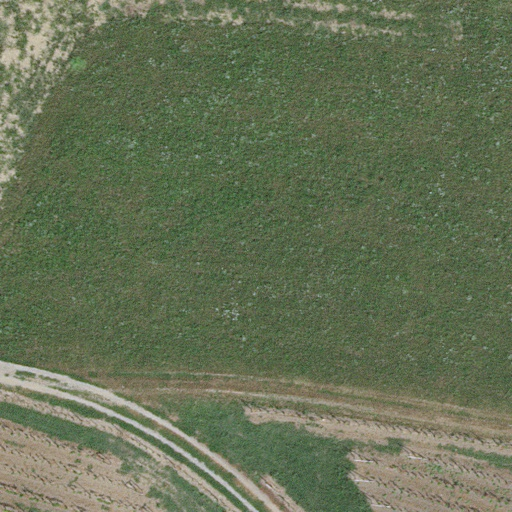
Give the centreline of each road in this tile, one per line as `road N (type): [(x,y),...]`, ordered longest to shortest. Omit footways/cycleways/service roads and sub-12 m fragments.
road 1 (track): [(511,441),(270,401),(50,380)]
road 2 (track): [(0,371),(50,380),(127,410),(267,511)]
